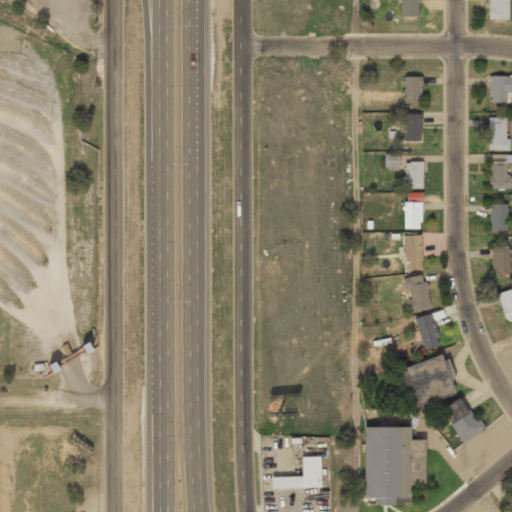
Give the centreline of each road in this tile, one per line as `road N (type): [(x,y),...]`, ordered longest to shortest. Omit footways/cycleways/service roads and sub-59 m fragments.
road 1 (motorway): [(196,511),(191,0)]
road 2 (secondary): [(113,0),(109,511)]
road 3 (secondary): [(245,511),(242,0)]
road 4 (motorway): [(160,0),(161,511)]
road 5 (residential): [(455,0),(458,263),(484,357),(511,403)]
road 6 (residential): [(242,47),(511,49)]
